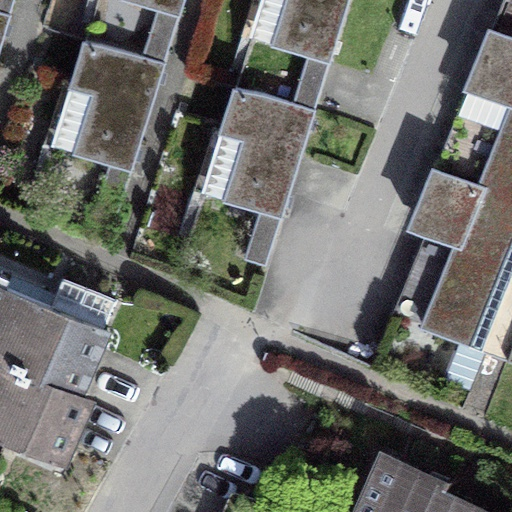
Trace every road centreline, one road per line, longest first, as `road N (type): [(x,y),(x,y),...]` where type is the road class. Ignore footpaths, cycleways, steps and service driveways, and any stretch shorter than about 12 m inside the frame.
road 1 (residential): [(459,0),(316,312)]
road 2 (residential): [(119,511),(230,313)]
